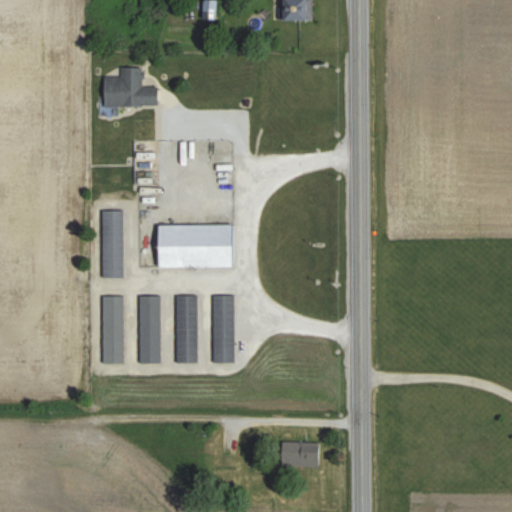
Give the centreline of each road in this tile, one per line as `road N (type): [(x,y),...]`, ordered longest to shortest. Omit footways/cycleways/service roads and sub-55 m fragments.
road 1 (primary): [(355,511),(352,0)]
road 2 (residential): [(354,158),(277,167),(238,213),(236,242),(246,300),(272,322),(354,340)]
